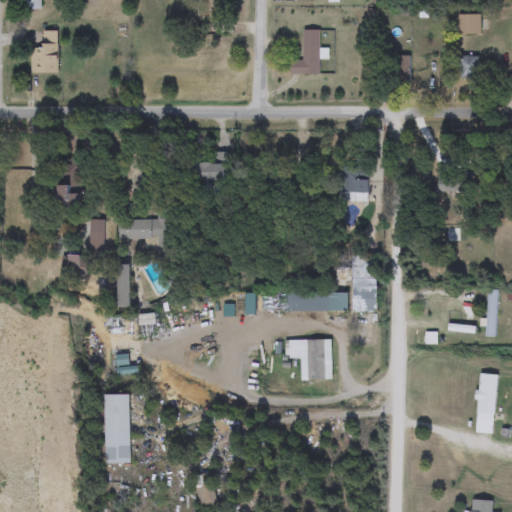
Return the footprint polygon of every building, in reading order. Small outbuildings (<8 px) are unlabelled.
[(41,0),(41,11),(23,11),(23,0),(41,0)] [(208,0),(224,0),(224,34),(208,34),(208,0)] [(481,15),(481,36),(458,36),(458,15),(481,15)] [(320,31),(320,75),(291,75),(291,61),(303,61),(303,31),(320,31)] [(31,73),(31,49),(43,49),(43,32),(57,32),(57,73),(31,73)] [(383,81),(383,73),(389,73),(389,56),(410,56),(410,81),(383,81)] [(478,79),(459,79),(459,57),(478,57),(478,79)] [(230,190),(195,189),(195,164),(215,164),(215,154),(230,154),(230,190)] [(338,165),(370,166),(369,194),(337,194),(338,165)] [(169,218),(169,239),(117,239),(117,220),(156,220),(156,218),(169,218)] [(82,255),(82,277),(63,277),(63,254),(82,255)] [(353,255),(377,255),(377,311),(353,311),(353,255)] [(129,264),(129,307),(115,307),(115,264),(129,264)] [(487,337),(487,290),(496,290),(496,337),(487,337)] [(284,293),(347,293),(347,311),(284,311),(284,293)] [(301,359),(288,359),(288,340),(331,340),(331,380),(301,380),(301,359)] [(497,376),(493,434),(475,433),(479,374),(497,376)] [(105,394),(130,394),(130,464),(105,464),(105,394)] [(211,511),(198,511),(194,476),(212,473),(217,511),(211,511)] [(469,511),(470,500),(492,501),(492,511),(469,511)]
